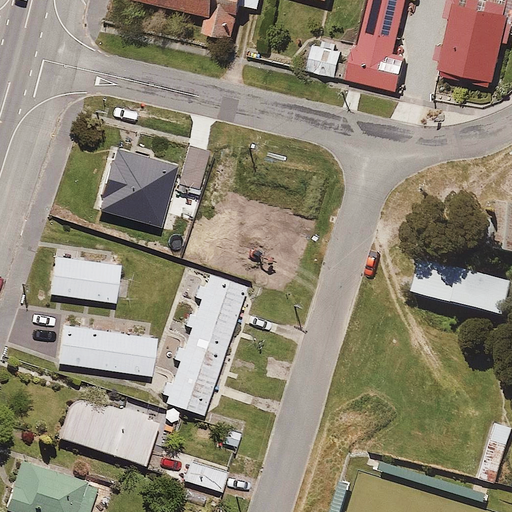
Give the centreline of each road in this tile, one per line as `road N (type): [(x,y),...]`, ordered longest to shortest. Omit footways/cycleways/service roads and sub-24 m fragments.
road 1 (residential): [(270,511),(383,143)]
road 2 (residential): [(18,53),(383,143)]
road 3 (residential): [(383,143),(450,142),(511,122)]
